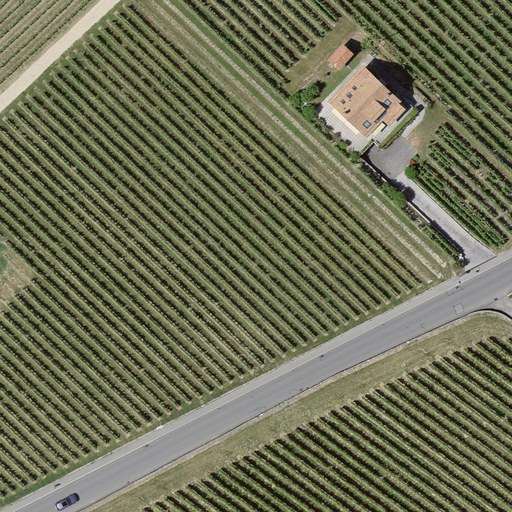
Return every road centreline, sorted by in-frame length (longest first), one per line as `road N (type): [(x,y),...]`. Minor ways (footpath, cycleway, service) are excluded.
road 1 (tertiary): [(511,271),(39,511)]
road 2 (track): [(0,107),(114,0)]
